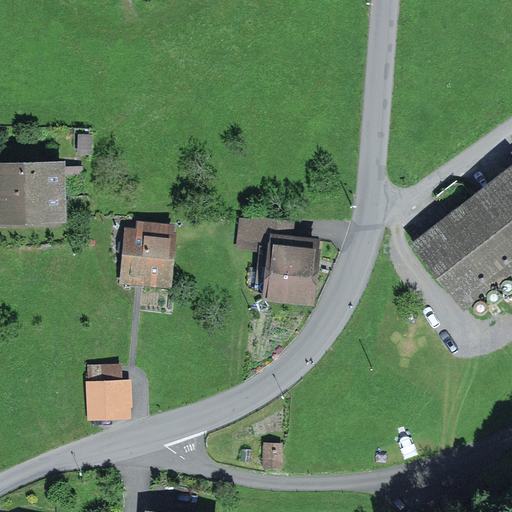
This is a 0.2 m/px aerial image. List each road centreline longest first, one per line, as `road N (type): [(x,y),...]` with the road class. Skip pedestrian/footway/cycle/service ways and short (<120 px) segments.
road 1 (residential): [(511,434),(419,473),(296,483),(213,472),(155,430)]
road 2 (residential): [(155,430),(218,410),(307,352),(358,268),(369,213)]
road 3 (residential): [(369,213),(384,0)]
road 4 (residential): [(511,127),(424,190),(369,213)]
road 5 (residential): [(155,430),(0,488)]
road 6 (unknown): [(218,410),(230,267)]
